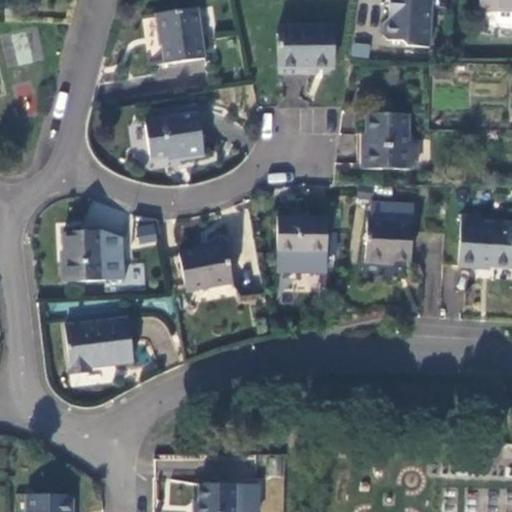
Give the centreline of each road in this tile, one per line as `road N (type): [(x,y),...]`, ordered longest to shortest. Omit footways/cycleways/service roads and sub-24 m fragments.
road 1 (residential): [(511,352),(407,345),(298,350),(201,380),(138,419),(118,446)]
road 2 (residential): [(65,162),(121,193),(162,201),(199,199),(298,155)]
road 3 (residential): [(21,385),(1,213)]
road 4 (residential): [(103,0),(65,162)]
road 5 (residential): [(118,446),(50,424),(21,385)]
